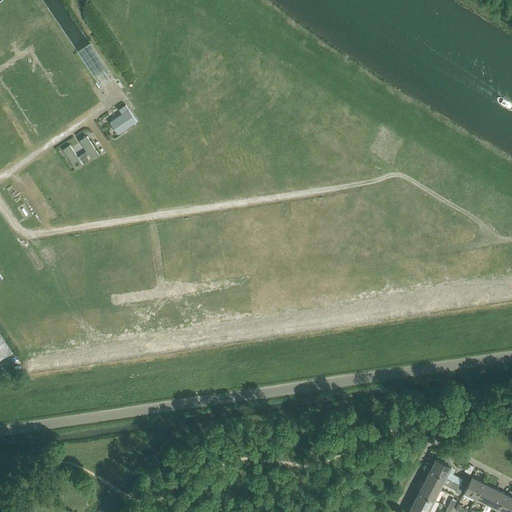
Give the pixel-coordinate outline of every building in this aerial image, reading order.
[(122,114),(110,122),(118,134),(137,121),(125,105),(119,109),(122,114)] [(393,133),(381,153),(389,158),(400,137),(393,133)] [(80,141),(87,151),(79,156),(84,164),(90,161),(87,156),(89,155),(92,159),(99,154),(87,136),(80,141)] [(83,165),(70,145),(64,149),(77,169),(83,165)] [(0,332),(0,357),(1,360),(13,353),(0,332)] [(431,470),(459,484),(463,486),(467,479),(463,477),(462,479),(448,472),(451,466),(455,457),(448,453),(443,462),(436,458),(431,470)] [(459,484),(431,470),(425,481),(440,488),(442,484),(456,491),(459,484)] [(472,476),(464,491),(476,497),(484,482),(472,476)] [(425,481),(419,492),(434,499),(440,488),(425,481)] [(484,482),(476,497),(487,503),(495,488),(484,482)] [(463,486),(459,484),(456,491),(455,492),(459,494),(463,486)] [(495,488),(487,503),(498,509),(506,493),(495,488)] [(419,492),(414,503),(429,510),(434,499),(419,492)] [(511,496),(506,493),(498,509),(504,511),(510,511),(511,508),(511,496)] [(452,499),(448,506),(452,509),(456,501),(452,499)] [(414,503),(409,511),(427,511),(429,510),(414,503)]
